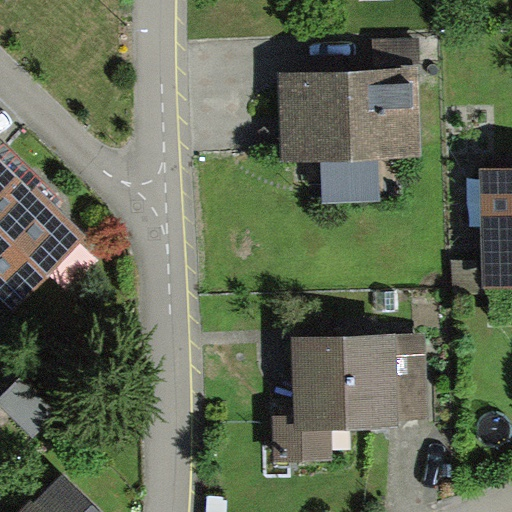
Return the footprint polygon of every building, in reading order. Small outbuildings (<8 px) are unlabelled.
[(406,70),(290,74),(292,149),(409,144),(406,70)] [(0,146),(0,291),(10,301),(82,224),(0,146)] [(511,172),(481,173),(481,277),(511,276),(511,172)] [(414,340),(303,341),(303,409),(415,409),(414,340)] [(97,511),(60,477),(26,511),(97,511)]
